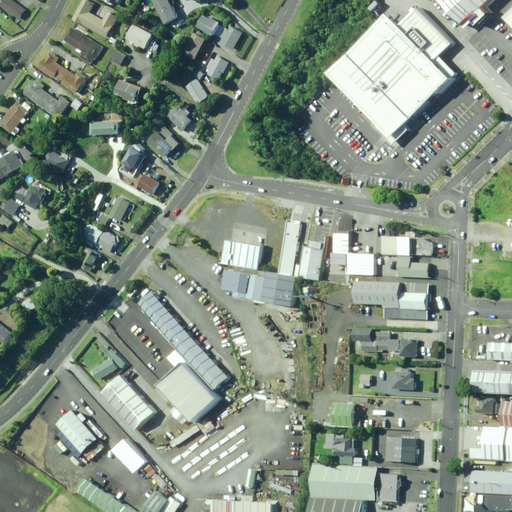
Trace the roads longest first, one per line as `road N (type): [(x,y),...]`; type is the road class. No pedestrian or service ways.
road 1 (unclassified): [(200,173),(0,416)]
road 2 (tertiary): [(200,173),(433,212)]
road 3 (residential): [(447,511),(455,307)]
road 4 (tertiary): [(291,0),(200,173)]
